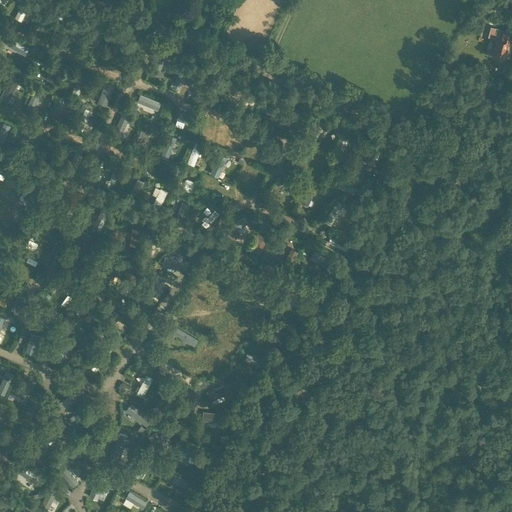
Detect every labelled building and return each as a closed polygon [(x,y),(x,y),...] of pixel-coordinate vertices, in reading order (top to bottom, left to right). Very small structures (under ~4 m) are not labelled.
[(27,0),(24,0),(15,18),(22,21),(32,2),(27,0)] [(42,14),(37,24),(44,27),(47,21),(51,24),(55,17),(51,16),(50,18),(49,17),(42,14)] [(68,19),(59,39),(66,42),(75,23),(68,19)] [(93,26),(84,47),(91,50),(100,29),(93,26)] [(495,37),(490,54),(505,58),(511,34),(511,32),(503,30),(501,39),(495,37)] [(115,34),(107,55),(114,58),(122,36),(115,34)] [(9,38),(5,44),(24,55),(28,49),(9,38)] [(137,46),(128,66),(135,69),(144,49),(137,46)] [(160,54),(151,73),(158,76),(167,56),(160,54)] [(54,63),(47,80),(53,82),(60,66),(54,63)] [(180,69),(172,86),(180,89),(187,73),(180,69)] [(80,75),(71,93),(78,97),(87,79),(80,75)] [(210,76),(201,97),(208,100),(217,79),(210,76)] [(11,77),(0,97),(0,98),(9,103),(20,82),(11,77)] [(105,83),(98,103),(107,107),(115,87),(105,83)] [(235,88),(233,96),(254,101),(256,93),(235,88)] [(35,89),(26,109),(33,112),(42,92),(35,89)] [(141,95),(138,102),(159,110),(162,103),(141,95)] [(59,99),(51,118),(58,121),(67,102),(59,99)] [(85,108),(75,128),(82,131),(92,112),(85,108)] [(179,111),(176,120),(199,128),(202,119),(179,111)] [(274,111),(273,120),(296,121),(297,112),(274,111)] [(121,115),(113,135),(120,138),(128,118),(121,115)] [(316,120),(307,141),(314,144),(320,129),(327,131),(330,125),(316,120)] [(4,123),(0,132),(0,143),(4,145),(11,126),(4,123)] [(214,123),(210,131),(232,140),(235,132),(214,123)] [(137,140),(134,146),(143,149),(149,133),(141,130),(137,140)] [(25,134),(16,153),(24,157),(33,137),(25,134)] [(169,136),(160,158),(167,160),(176,139),(169,136)] [(369,141),(361,161),(368,165),(377,144),(369,141)] [(195,143),(188,163),(195,166),(202,146),(195,143)] [(249,160),(263,162),(265,152),(251,149),(249,160)] [(75,153),(67,168),(74,172),(82,157),(75,153)] [(300,162),(296,173),(310,178),(317,160),(297,153),(294,160),(300,162)] [(219,154),(210,172),(218,176),(227,157),(219,154)] [(242,165),(234,183),(240,186),(249,168),(242,165)] [(114,171),(109,182),(115,186),(121,174),(114,171)] [(179,180),(181,185),(190,183),(188,177),(179,180)] [(138,179),(130,195),(136,198),(145,182),(138,179)] [(284,180),(281,185),(296,193),(299,188),(284,180)] [(160,189),(153,205),(159,208),(167,192),(160,189)] [(308,189),(301,203),(307,206),(314,192),(308,189)] [(53,193),(46,195),(50,212),(58,210),(53,193)] [(336,201),(324,222),(331,226),(343,205),(336,201)] [(182,203),(175,219),(182,222),(189,206),(182,203)] [(94,220),(91,224),(100,229),(108,214),(102,210),(96,221),(94,220)] [(214,210),(202,223),(206,227),(219,214),(214,210)] [(243,217),(225,229),(229,235),(248,223),(243,217)] [(72,227),(69,233),(88,242),(91,237),(72,227)] [(132,228),(130,246),(137,247),(139,229),(132,228)] [(151,233),(149,241),(169,247),(171,239),(151,233)] [(257,234),(248,251),(254,255),(263,237),(257,234)] [(331,237),(328,243),(346,251),(349,246),(331,237)] [(291,249),(283,265),(290,269),(298,252),(291,249)] [(314,252),(310,259),(330,270),(334,264),(314,252)] [(22,255),(16,268),(29,274),(35,261),(22,255)] [(106,255),(101,274),(108,275),(113,257),(106,255)] [(165,256),(162,263),(181,270),(184,263),(165,256)] [(134,258),(125,259),(126,286),(135,285),(134,258)] [(243,270),(241,277),(252,281),(251,284),(256,285),(257,283),(260,284),(262,277),(243,270)] [(156,276),(149,293),(156,296),(163,279),(156,276)] [(18,297),(14,313),(21,315),(25,298),(18,297)] [(83,297),(72,313),(85,321),(88,317),(84,314),(92,303),(83,297)] [(39,305),(36,312),(56,321),(59,314),(39,305)] [(113,312),(103,328),(109,332),(120,316),(113,312)] [(168,335),(176,340),(178,337),(192,345),(196,338),(174,325),(168,335)] [(263,332),(260,339),(281,347),(283,340),(263,332)] [(30,333),(25,350),(31,352),(34,341),(37,342),(38,338),(35,337),(36,335),(30,333)] [(98,336),(95,341),(110,353),(113,348),(98,336)] [(92,350),(86,362),(91,365),(97,353),(92,350)] [(247,354),(244,360),(263,368),(266,361),(247,354)] [(6,372),(0,385),(0,395),(4,397),(13,376),(6,372)] [(137,387),(135,391),(137,392),(136,395),(142,398),(153,379),(146,375),(145,377),(142,383),(139,388),(137,387)] [(29,379),(19,398),(26,402),(36,382),(29,379)] [(226,385),(207,394),(210,401),(229,391),(226,385)] [(170,388),(155,407),(162,413),(177,392),(170,388)] [(72,393),(54,406),(58,412),(76,399),(72,393)] [(130,404),(126,411),(146,426),(151,420),(130,404)] [(82,405),(76,410),(93,428),(98,422),(82,405)] [(203,412),(202,421),(226,424),(227,415),(203,412)] [(52,420),(49,427),(67,435),(70,429),(52,420)] [(141,427),(137,431),(142,435),(145,430),(141,427)] [(81,433),(73,455),(80,458),(88,436),(81,433)] [(119,433),(113,454),(120,457),(124,445),(127,446),(128,442),(125,441),(127,436),(119,433)] [(155,434),(147,438),(157,457),(165,452),(155,434)] [(183,440),(179,462),(187,463),(191,442),(183,440)] [(32,441),(28,448),(45,458),(49,452),(32,441)] [(143,455),(132,474),(138,478),(149,459),(143,455)] [(63,465),(57,470),(73,488),(79,483),(63,465)] [(23,466),(18,474),(39,487),(44,479),(23,466)] [(100,473),(90,496),(98,500),(108,477),(100,473)] [(175,475),(172,482),(192,491),(195,484),(175,475)] [(206,485),(195,502),(202,506),(212,489),(206,485)] [(52,486),(41,508),(48,511),(59,489),(52,486)] [(129,493),(125,499),(143,510),(147,503),(129,493)]
